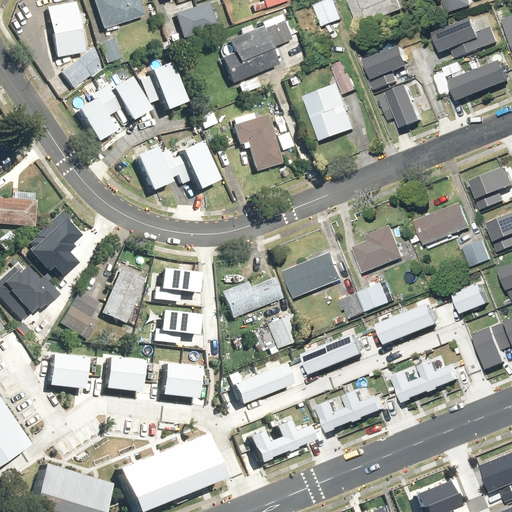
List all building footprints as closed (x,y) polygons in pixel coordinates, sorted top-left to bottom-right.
[(91,0),(101,30),(143,17),(137,0),(91,0)] [(209,0),(203,0),(174,10),(183,36),(218,25),(209,0)] [(332,0),(327,0),(312,6),(321,28),(341,20),(332,0)] [(349,0),(365,41),(385,33),(380,20),(405,10),(400,0),(349,0)] [(468,0),(441,0),(444,12),(470,7),(468,0)] [(74,3),(45,8),(54,58),(83,53),(74,3)] [(511,15),(500,20),(511,51),(511,15)] [(468,18),(429,34),(438,56),(451,51),(454,58),(495,42),(489,28),(474,34),(468,18)] [(231,54),(219,58),(229,84),(277,65),(261,26),(226,40),(231,54)] [(113,38),(96,44),(104,65),(120,59),(113,38)] [(426,40),(414,44),(420,62),(432,57),(426,40)] [(400,45),(361,61),(372,87),(393,79),(390,71),(408,64),(400,45)] [(92,48),(58,71),(67,84),(95,64),(92,48)] [(511,77),(511,67),(509,59),(482,69),(488,87),(511,77)] [(171,65),(137,75),(145,103),(155,100),(160,115),(184,108),(171,65)] [(488,87),(482,69),(455,80),(461,97),(488,87)] [(124,78),(110,87),(130,118),(144,109),(124,78)] [(339,84),(305,97),(322,142),(356,129),(339,84)] [(405,85),(385,92),(387,97),(380,100),(387,120),(393,117),(397,128),(418,121),(405,85)] [(106,91),(78,109),(97,139),(110,131),(103,119),(118,110),(106,91)] [(281,164),(266,115),(231,125),(237,145),(245,143),(254,172),(281,164)] [(199,142),(169,155),(180,182),(190,177),(196,191),(217,183),(199,142)] [(155,145),(135,152),(148,192),(169,185),(155,145)] [(511,169),(509,164),(468,181),(480,210),(505,200),(501,191),(511,186),(511,169)] [(0,198),(0,225),(33,228),(35,202),(0,198)] [(426,246),(471,228),(461,203),(415,221),(426,246)] [(65,217),(27,250),(57,284),(76,268),(63,254),(82,237),(65,217)] [(511,217),(489,226),(498,251),(511,245),(511,217)] [(368,242),(354,247),(364,274),(405,258),(392,225),(366,235),(368,242)] [(7,230),(0,235),(0,249),(2,252),(16,240),(7,230)] [(486,240),(464,247),(469,264),(491,258),(486,240)] [(296,300),(343,280),(331,252),(284,272),(296,300)] [(12,267),(0,277),(0,298),(20,321),(33,309),(35,310),(40,305),(42,308),(56,296),(39,277),(35,281),(23,267),(17,273),(12,267)] [(152,289),(151,298),(177,301),(178,292),(195,294),(198,272),(160,268),(157,289),(152,289)] [(123,325),(142,279),(117,269),(98,314),(123,325)] [(220,292),(230,319),(280,299),(272,279),(248,288),(246,282),(220,292)] [(384,282),(359,291),(367,312),(392,303),(384,282)] [(482,283),(458,292),(464,308),(488,299),(482,283)] [(76,290),(57,320),(86,338),(97,321),(87,315),(95,302),(76,290)] [(363,310),(356,293),(338,300),(342,312),(345,310),(348,318),(364,312),(363,310)] [(414,334),(438,325),(428,301),(404,310),(414,334)] [(390,344),(414,334),(404,310),(380,320),(390,344)] [(164,311),(161,330),(151,328),(149,342),(180,345),(181,335),(198,337),(200,315),(164,311)] [(291,317),(264,330),(274,352),(301,339),(291,317)] [(379,324),(367,329),(377,351),(388,347),(379,324)] [(500,324),(472,335),(486,370),(506,362),(501,349),(509,346),(500,324)] [(355,330),(331,340),(341,365),(365,355),(355,330)] [(215,340),(192,341),(194,364),(217,362),(215,340)] [(331,340),(307,350),(317,375),(341,365),(331,340)] [(68,357),(49,354),(45,386),(64,388),(68,357)] [(87,360),(68,357),(64,388),(82,391),(87,360)] [(125,359),(107,357),(103,391),(122,393),(125,359)] [(265,393),(291,382),(280,358),(254,370),(265,393)] [(144,361),(125,359),(122,393),(140,395),(144,361)] [(423,365),(427,375),(433,390),(460,379),(454,364),(440,370),(436,359),(423,365)] [(159,394),(178,396),(182,363),(163,361),(159,394)] [(178,396),(198,398),(202,366),(182,363),(178,396)] [(408,369),(395,374),(406,400),(433,390),(427,375),(412,381),(408,369)] [(239,404),(265,393),(254,370),(228,381),(239,404)] [(347,393),(352,404),(358,419),(386,406),(379,392),(365,398),(360,387),(347,393)] [(334,398),(321,404),(333,430),(358,419),(352,404),(340,410),(334,398)] [(0,457),(25,442),(0,404),(0,457)] [(164,409),(143,418),(148,429),(169,420),(164,409)] [(272,424),(276,436),(282,450),(312,439),(306,424),(293,429),(288,418),(272,424)] [(48,422),(31,434),(38,444),(55,432),(48,422)] [(108,429),(86,438),(91,448),(112,439),(108,429)] [(261,429),(248,434),(258,460),(282,450),(276,436),(266,440),(261,429)] [(202,434),(115,468),(132,511),(219,477),(202,434)] [(511,455),(479,469),(489,493),(499,489),(504,500),(511,496),(511,455)] [(34,511),(97,511),(107,482),(38,462),(24,509),(34,511)] [(454,511),(464,507),(454,483),(418,498),(423,511),(454,511)]
